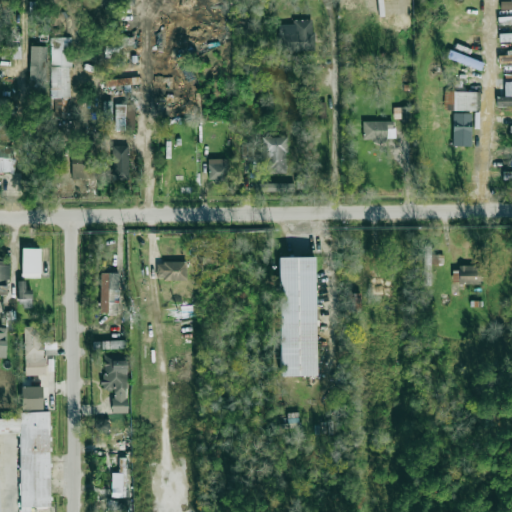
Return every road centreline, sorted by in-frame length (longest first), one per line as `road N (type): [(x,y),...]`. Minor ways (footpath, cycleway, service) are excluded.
road 1 (tertiary): [(0,221),(511,212)]
road 2 (residential): [(71,511),(71,220)]
